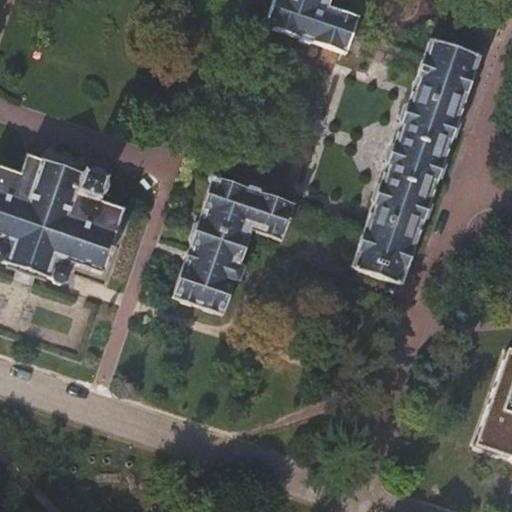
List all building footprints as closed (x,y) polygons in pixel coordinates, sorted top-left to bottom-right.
[(351,36),(358,18),(328,7),(330,0),(272,0),(264,27),(298,38),(297,40),(299,42),(307,45),(310,45),(311,43),(345,55),(347,49),(351,36)] [(363,40),(351,36),(347,49),(358,53),(358,55),(405,72),(406,70),(418,74),(422,60),(411,56),(412,54),(364,38),(363,40)] [(358,248),(351,267),(401,285),(479,59),(429,41),(422,60),(418,74),(362,235),(358,248)] [(123,210),(99,202),(102,193),(106,181),(94,177),(83,173),(82,175),(40,161),(40,162),(26,157),(20,175),(0,168),(0,262),(1,262),(52,280),(53,283),(59,286),(65,283),(67,279),(67,276),(65,273),(69,263),(101,274),(123,210)] [(239,268),(251,232),(281,242),(288,223),(292,211),(294,205),(260,193),(260,192),(259,190),(249,187),(247,187),(246,189),(212,177),(199,213),(200,214),(197,223),(193,224),(188,239),(190,243),(171,298),(222,316),(235,280),(237,281),(238,279),(240,272),(241,269),(239,268)] [(303,214),(292,211),(288,223),(298,227),(298,229),(346,246),(346,243),(358,248),(362,235),(351,231),(352,228),(304,212),(303,214)] [(511,351),(507,350),(473,446),(511,459),(511,351)]
